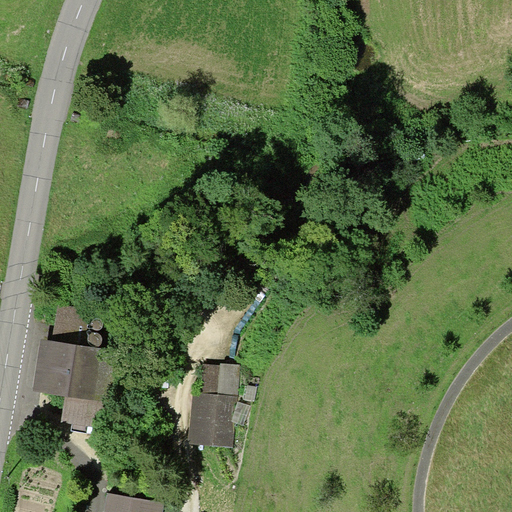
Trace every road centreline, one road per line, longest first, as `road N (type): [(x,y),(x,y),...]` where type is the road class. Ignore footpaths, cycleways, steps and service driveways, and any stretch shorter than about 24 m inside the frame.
road 1 (tertiary): [(0,404),(60,61),(83,0)]
road 2 (unknown): [(19,288),(30,370),(56,411),(159,492)]
road 3 (track): [(193,511),(178,399),(193,343),(249,312)]
road 4 (track): [(511,328),(450,402),(420,511)]
